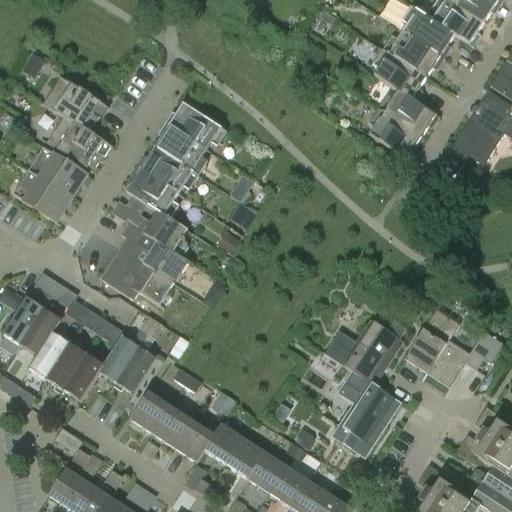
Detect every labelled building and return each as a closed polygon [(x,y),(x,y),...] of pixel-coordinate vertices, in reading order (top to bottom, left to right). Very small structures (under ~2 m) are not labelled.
[(455,38),(454,38),(470,48),(484,26),(444,0),(439,0),(432,12),(437,16),(433,23),(455,38)] [(444,0),(484,26),(498,4),(491,0),(444,0)] [(408,27),(403,35),(440,59),(454,38),(455,38),(433,23),(412,9),(403,24),(408,27)] [(393,39),(384,52),(426,80),(440,59),(403,35),(399,42),(393,39)] [(511,50),(495,75),(497,77),(489,89),(511,104),(511,50)] [(412,102),(426,80),(384,52),(374,67),(380,71),(374,79),(398,94),(412,103),(412,102)] [(42,107),(62,120),(88,136),(98,121),(84,112),(91,100),(59,80),(42,107)] [(388,98),(378,112),(421,141),(436,117),(412,102),(412,103),(398,94),(394,102),(388,98)] [(511,109),(488,94),(449,154),(481,174),(505,137),(511,141),(511,109)] [(181,137),(207,153),(212,146),(218,150),(227,135),(184,107),(177,119),(188,126),(181,137)] [(421,141),(378,112),(369,126),(375,130),(369,138),(406,162),(421,141)] [(95,140),(88,136),(62,120),(45,146),(92,176),(102,159),(88,150),(95,140)] [(202,161),(207,153),(181,137),(175,147),(163,140),(156,151),(199,179),(208,165),(202,161)] [(44,151),(28,174),(72,203),(88,179),(44,151)] [(153,180),(179,197),(184,190),(189,194),(199,179),(156,151),(148,162),(160,170),(153,180)] [(57,226),(72,203),(28,174),(13,198),(57,226)] [(243,178),(230,199),(240,206),(254,185),(243,178)] [(174,204),(179,197),(153,180),(146,191),(134,183),(127,195),(156,214),(170,223),(171,222),(180,208),(174,204)] [(172,255),(173,254),(181,260),(187,251),(186,246),(181,243),(187,233),(171,222),(170,223),(156,214),(150,224),(131,211),(130,212),(119,205),(111,216),(138,234),(138,233),(172,255)] [(149,256),(142,267),(174,287),(189,264),(181,260),(173,254),(172,255),(138,233),(138,234),(131,244),(149,256)] [(174,287),(142,267),(136,277),(117,265),(112,262),(100,282),(133,303),(138,295),(160,309),(164,312),(171,300),(167,298),(174,287)] [(44,295),(42,294),(36,303),(45,309),(51,300),(44,295)] [(45,309),(53,314),(59,305),(51,300),(45,309)] [(0,342),(0,347),(15,357),(45,309),(36,303),(34,307),(26,302),(0,342)] [(15,357),(32,368),(53,332),(54,333),(59,324),(51,319),(54,315),(53,314),(45,309),(15,357)] [(450,344),(461,327),(438,312),(405,363),(450,393),(467,366),(476,372),(483,361),(490,366),(502,347),(483,335),(469,357),(450,344)] [(140,333),(149,338),(157,325),(148,319),(140,333)] [(375,389),(376,389),(404,346),(397,341),(404,330),(394,324),(387,334),(371,324),(356,346),(339,335),(325,357),(351,374),(375,389)] [(157,325),(149,338),(154,341),(162,328),(157,325)] [(32,368),(28,373),(45,383),(68,348),(60,343),(63,338),(54,333),(53,332),(32,368)] [(172,354),(180,360),(191,344),(183,338),(172,354)] [(99,377),(116,388),(143,347),(132,340),(129,346),(121,340),(102,370),(103,370),(99,377)] [(143,347),(116,388),(133,398),(156,362),(148,357),(151,353),(143,347)] [(45,383),(62,394),(88,355),(78,349),(76,353),(68,348),(45,383)] [(88,355),(62,394),(81,406),(99,377),(103,370),(102,370),(95,365),(98,361),(88,355)] [(174,382),(184,389),(191,379),(180,372),(174,382)] [(403,406),(376,389),(375,389),(351,374),(336,396),(353,406),(338,429),(339,429),(332,440),(366,463),(403,406)] [(191,379),(184,389),(195,396),(201,386),(195,382),(191,379)] [(153,438),(170,411),(149,396),(131,424),(153,438)] [(498,430),(503,421),(487,410),(481,419),(498,430)] [(153,438),(174,453),(192,425),(170,411),(153,438)] [(498,430),(481,419),(475,428),(484,433),(492,439),(498,430)] [(483,465),(494,472),(511,484),(511,436),(510,435),(511,434),(505,430),(507,427),(506,423),(503,421),(498,430),(492,439),(484,433),(476,444),(485,450),(479,459),(473,467),(477,470),(481,469),(483,465)] [(214,439),(213,439),(192,425),(174,453),(197,467),(204,456),(204,455),(214,439)] [(204,455),(204,456),(226,470),(244,442),(221,427),(213,439),(214,439),(204,455)] [(75,457),(78,453),(83,445),(62,431),(53,443),(75,457)] [(305,431),(298,442),(312,451),(317,443),(316,438),(305,431)] [(485,450),(476,444),(468,439),(462,448),(479,459),(485,450)] [(226,470),(247,484),(266,456),(244,442),(226,470)] [(479,459),(462,448),(456,456),(473,467),(479,459)] [(78,453),(75,457),(72,463),(83,470),(89,460),(78,453)] [(247,484),(269,498),(287,470),(266,456),(247,484)] [(440,489),(445,480),(429,469),(423,478),(440,489)] [(269,498),(290,511),(291,511),(309,485),(287,470),(269,498)] [(67,511),(70,511),(88,485),(66,471),(47,499),(67,511)] [(470,481),(511,508),(511,484),(494,472),(489,479),(479,473),(476,473),(470,481)] [(105,484),(116,491),(123,481),(112,474),(105,484)] [(440,489),(423,478),(418,486),(426,491),(435,497),(440,489)] [(426,508),(423,511),(481,511),(471,505),(447,490),(449,487),(449,483),(445,480),(440,489),(435,497),(426,491),(418,503),(426,508)] [(471,505),(481,511),(511,511),(511,508),(470,481),(464,491),(476,498),(471,505)] [(205,500),(212,490),(201,483),(195,493),(205,500)] [(101,511),(109,500),(88,485),(70,511),(101,511)] [(291,511),(322,511),(331,499),(309,485),(291,511)] [(212,490),(205,500),(216,507),(222,497),(212,490)] [(423,511),(426,508),(418,503),(410,498),(404,506),(412,511),(423,511)] [(351,511),(331,499),(322,511),(351,511)] [(128,511),(109,500),(101,511),(128,511)]
